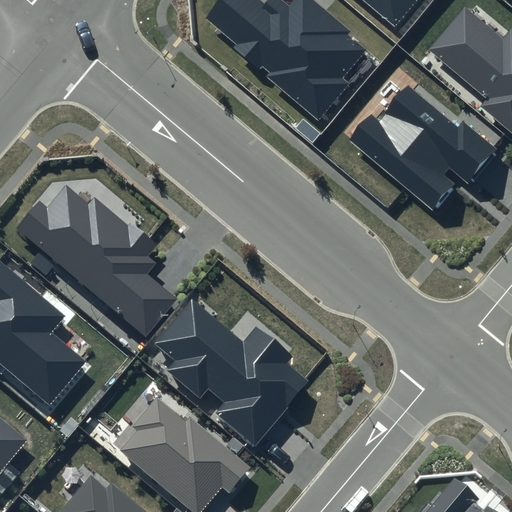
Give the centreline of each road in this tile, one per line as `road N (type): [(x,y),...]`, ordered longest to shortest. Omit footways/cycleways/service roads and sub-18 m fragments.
road 1 (residential): [(59,28),(450,358)]
road 2 (residential): [(321,511),(450,358)]
